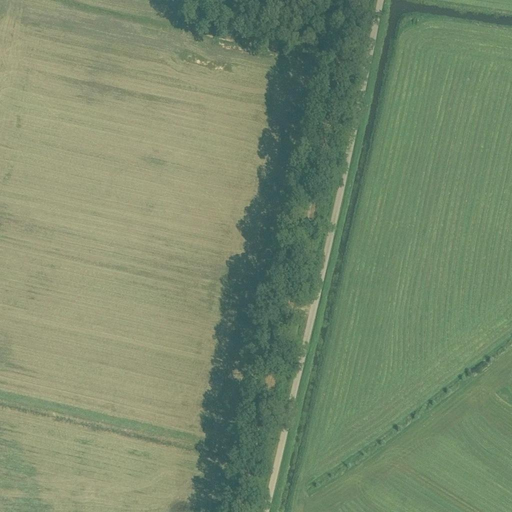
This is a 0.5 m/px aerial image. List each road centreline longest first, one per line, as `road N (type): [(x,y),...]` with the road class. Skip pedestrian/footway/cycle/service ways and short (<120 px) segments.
road 1 (track): [(356,0),(239,511)]
road 2 (unclassified): [(265,511),(379,0)]
